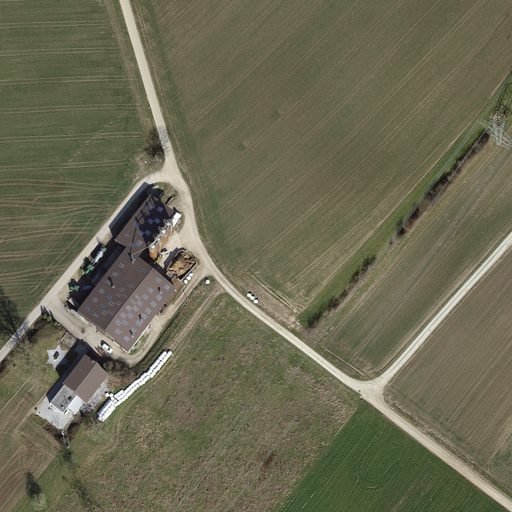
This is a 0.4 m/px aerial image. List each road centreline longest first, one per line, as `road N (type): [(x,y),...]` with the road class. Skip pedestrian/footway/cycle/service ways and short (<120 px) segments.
road 1 (track): [(368,394),(228,285),(206,257),(183,185),(152,175)]
road 2 (track): [(0,356),(152,175)]
road 3 (track): [(368,394),(511,238)]
road 4 (track): [(126,0),(175,180)]
road 5 (track): [(511,503),(368,394)]
